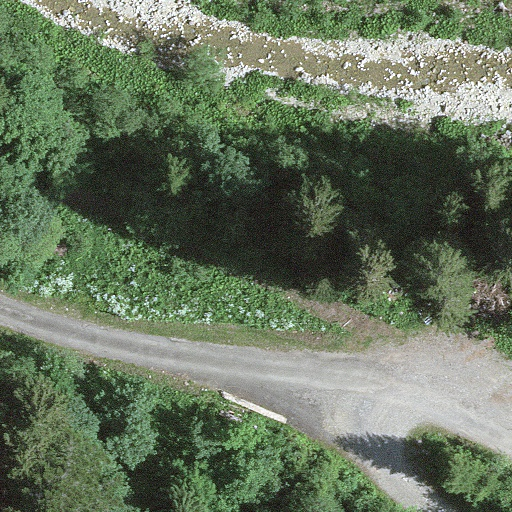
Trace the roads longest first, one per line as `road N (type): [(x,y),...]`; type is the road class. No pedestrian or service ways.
road 1 (unclassified): [(0,310),(345,397)]
road 2 (track): [(435,511),(355,440),(345,397),(359,384),(427,385),(511,438)]
